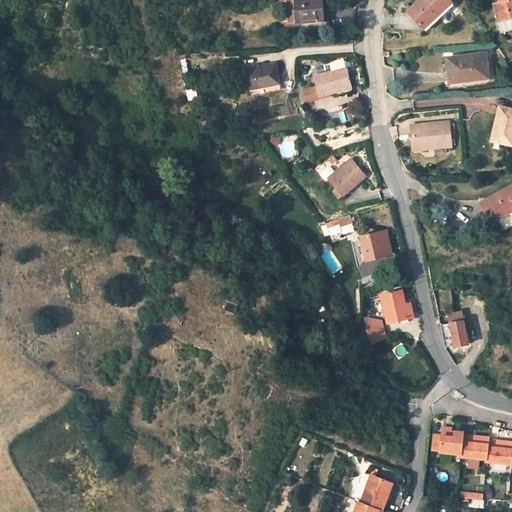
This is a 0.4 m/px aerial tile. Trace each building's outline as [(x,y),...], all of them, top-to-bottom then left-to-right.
[(323,21),(322,0),(294,0),(296,23),(323,21)] [(421,0),(410,10),(426,28),(440,14),(453,2),(451,0),(421,0)] [(511,0),(503,0),(504,2),(498,4),(503,23),(511,20),(511,0)] [(453,2),(440,14),(449,24),(462,11),(453,2)] [(447,57),(449,81),(487,78),(485,54),(447,57)] [(327,62),(330,72),(344,67),(349,64),(349,63),(347,61),(345,59),(327,62)] [(247,68),(251,90),(282,83),(278,62),(247,68)] [(317,85),(321,96),(350,86),(344,67),(330,72),(314,77),(317,85)] [(321,96),(317,85),(307,89),(311,99),(321,96)] [(493,142),(511,145),(511,110),(500,108),(493,142)] [(432,151),(453,149),(452,125),(429,126),(428,123),(413,124),(414,149),(432,149),(432,151)] [(271,144),(280,145),(281,138),(272,137),(271,144)] [(330,178),(343,196),(366,179),(353,161),(336,173),(330,178)] [(330,178),(336,173),(332,167),(329,167),(321,173),(327,181),(330,178)] [(511,192),(511,190),(486,203),(477,207),(481,215),(490,210),(495,221),(511,212),(511,192)] [(352,217),(329,225),(332,233),(344,229),(355,225),(352,217)] [(355,225),(344,229),(346,236),(358,232),(355,225)] [(364,236),(367,257),(392,253),(388,232),(364,236)] [(362,263),(363,275),(383,272),(382,261),(362,263)] [(389,323),(414,317),(411,304),(406,304),(402,292),(383,297),(389,323)] [(236,306),(226,303),(224,312),(233,315),(236,306)] [(482,316),(484,333),(493,332),(491,314),(482,316)] [(365,319),(367,340),(386,338),(384,317),(365,319)] [(446,350),(467,344),(465,332),(462,321),(441,325),(444,338),(446,350)] [(484,348),(477,344),(472,355),(479,358),(484,348)] [(460,373),(465,377),(471,369),(464,363),(457,369),(460,373)] [(455,435),(454,432),(454,430),(443,429),(441,437),(433,437),(431,451),(440,452),(440,454),(461,456),(461,458),(485,461),(485,463),(511,466),(510,469),(511,468),(511,443),(501,442),(501,445),(495,444),(496,442),(488,441),(488,439),(463,436),(455,435)] [(370,477),(359,506),(356,504),(353,511),(381,511),(388,495),(385,494),(388,484),(370,477)]
